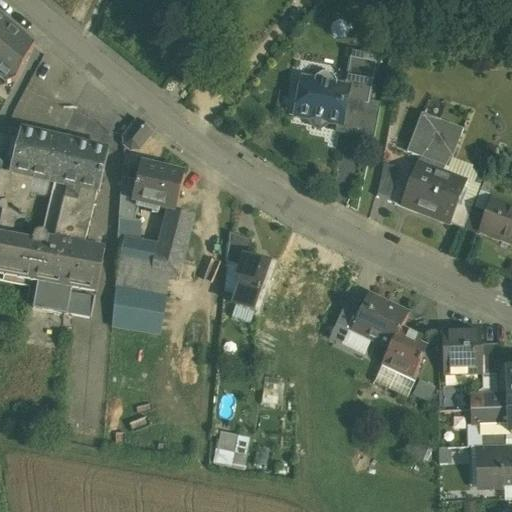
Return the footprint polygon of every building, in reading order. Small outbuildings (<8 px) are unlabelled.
[(34,46),(0,18),(0,81),(5,86),(15,83),(34,46)] [(376,59),(351,54),(345,87),(343,100),(368,104),(376,59)] [(316,82),(303,79),(303,81),(301,81),(295,85),(294,93),(298,99),(299,100),(296,118),(309,121),(309,122),(313,128),(320,130),(326,126),(326,124),(338,126),(343,100),(345,87),(334,85),(335,84),(330,77),(322,76),(316,80),(316,82)] [(368,104),(343,100),(338,126),(337,133),(373,140),(380,106),(368,104)] [(420,159),(417,166),(445,177),(463,132),(422,117),(407,154),(420,159)] [(138,151),(152,133),(137,122),(124,139),(124,147),(130,152),(138,151)] [(0,225),(0,239),(19,243),(25,212),(28,213),(29,205),(26,204),(32,181),(11,175),(9,175),(20,132),(9,130),(0,168),(0,199),(5,201),(4,204),(3,204),(2,205),(1,206),(0,207),(1,209),(3,210),(0,225)] [(19,243),(0,239),(0,276),(38,285),(34,312),(91,323),(102,258),(96,257),(97,252),(83,249),(89,227),(96,196),(98,197),(109,154),(20,132),(9,175),(11,175),(32,181),(54,186),(47,216),(42,234),(40,234),(38,235),(36,236),(34,238),(32,245),(19,243)] [(382,165),(373,195),(385,199),(395,169),(382,165)] [(445,177),(417,166),(401,209),(418,215),(419,211),(450,223),(458,203),(465,185),(445,177)] [(184,177),(141,167),(137,183),(132,204),(140,206),(168,213),(175,215),(175,214),(184,177)] [(137,183),(121,179),(118,222),(135,226),(140,206),(132,204),(137,183)] [(511,209),(491,201),(478,234),(511,247),(511,209)] [(471,208),(458,203),(450,223),(448,226),(463,231),(471,208)] [(195,219),(175,214),(175,215),(168,213),(160,251),(154,274),(180,279),(195,219)] [(135,226),(118,222),(117,245),(122,246),(123,245),(134,247),(135,226)] [(252,242),(229,234),(226,263),(241,268),(245,258),(246,259),(252,242)] [(317,247),(297,237),(284,264),(304,275),(317,247)] [(134,247),(123,245),(122,246),(119,268),(154,274),(160,251),(134,247)] [(344,261),(317,247),(304,275),(321,283),(330,288),(344,261)] [(246,259),(245,258),(241,268),(237,280),(244,282),(239,296),(235,308),(236,308),(254,315),(260,299),(271,267),(246,259)] [(226,263),(224,293),(239,296),(244,282),(237,280),(241,268),(226,263)] [(291,274),(271,267),(260,299),(280,307),(281,303),(291,274)] [(358,276),(342,268),(333,285),(349,294),(358,276)] [(330,288),(321,283),(314,299),(323,303),(330,288)] [(166,295),(115,288),(111,329),(159,336),(166,295)] [(407,317),(368,297),(360,313),(361,313),(353,331),(390,350),(391,351),(401,331),(407,317)] [(280,307),(260,299),(254,315),(291,328),(298,309),(281,303),(280,307)] [(360,313),(346,305),(335,327),(351,335),(353,331),(361,313),(360,313)] [(254,315),(236,308),(232,320),(250,327),(254,315)] [(468,329),(441,329),(443,372),(477,371),(477,376),(482,376),(482,370),(481,347),(480,334),(468,334),(468,329)] [(409,335),(401,331),(391,351),(390,350),(382,366),(383,366),(412,381),(412,380),(419,367),(422,362),(418,360),(418,361),(413,358),(421,341),(409,335)] [(274,345),(251,337),(247,350),(269,358),(274,345)] [(496,346),(481,347),(482,370),(497,369),(496,346)] [(412,381),(383,366),(375,382),(407,398),(415,382),(412,380),(412,381)] [(498,398),(483,399),(483,412),(483,413),(499,412),(498,398)] [(508,412),(507,398),(498,398),(499,412),(508,412)] [(483,399),(470,399),(470,413),(483,412),(483,399)] [(483,412),(470,413),(470,421),(470,428),(499,427),(499,423),(499,412),(483,413),(483,412)] [(508,412),(499,412),(499,423),(508,422),(508,412)] [(215,434),(211,465),(229,467),(231,454),(245,455),(247,437),(215,434)] [(428,451),(415,446),(410,456),(423,462),(428,451)] [(511,448),(475,449),(476,464),(482,464),(482,461),(511,460),(511,448)] [(230,469),(242,470),(243,457),(232,456),(230,469)] [(511,460),(482,461),(482,464),(483,492),(511,490),(511,460)]
